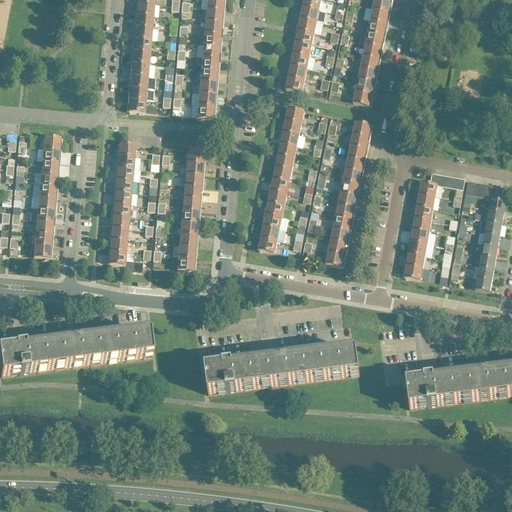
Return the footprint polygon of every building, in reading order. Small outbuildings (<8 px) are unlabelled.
[(224,10),(225,2),(207,0),(206,12),(222,14),(223,10),(224,10)] [(319,13),(322,1),(316,0),(303,0),(303,5),(305,6),(304,10),(319,13)] [(390,7),(391,3),(375,0),(373,12),(390,15),(392,8),(390,7)] [(153,19),(154,7),(138,6),(137,10),(136,10),(135,18),(153,19)] [(317,25),(319,13),(304,10),(303,14),(301,14),(299,21),(317,25)] [(222,18),(222,14),(206,12),(205,24),(223,26),(224,18),(222,18)] [(389,23),(390,15),(373,12),(370,24),(386,27),(387,23),(389,23)] [(152,31),(153,19),(135,18),(134,26),(136,26),(136,30),(152,31)] [(314,37),(317,25),(299,21),(298,29),(300,29),(299,33),(314,37)] [(222,34),(223,26),(205,24),(204,36),(220,38),(220,34),(222,34)] [(385,31),(386,27),(370,24),(368,35),(386,39),(387,31),(385,31)] [(151,43),(152,31),(136,30),(135,34),(134,34),(133,42),(151,43)] [(312,48),(314,37),(299,33),(298,37),(296,37),(295,45),(312,48)] [(187,39),(187,34),(180,34),(179,38),(178,46),(186,47),(187,39)] [(220,42),(220,38),(204,36),(199,35),(198,47),(203,48),(221,50),(221,42),(220,42)] [(384,47),(386,39),(368,35),(365,47),(381,50),(382,46),(384,47)] [(150,55),(151,43),(133,42),(132,50),(134,50),(134,54),(150,55)] [(309,60),(312,48),(295,45),(293,53),(295,53),(294,57),(309,60)] [(380,54),(381,50),(365,47),(363,59),(381,62),(382,55),(380,54)] [(220,58),(221,50),(203,48),(202,60),(218,62),(218,58),(220,58)] [(149,67),(150,55),(134,54),(133,58),(132,58),(131,66),(149,67)] [(343,54),(339,54),(337,65),(344,67),(345,62),(341,61),(343,54)] [(307,72),(309,60),(294,57),(293,61),(291,61),(289,68),(307,72)] [(379,70),(381,62),(363,59),(361,70),(377,74),(377,70),(379,70)] [(217,66),(218,62),(202,60),(201,72),(219,74),(219,66),(217,66)] [(148,79),(149,67),(131,66),(130,74),(132,74),(132,78),(148,79)] [(305,84),(307,72),(289,68),(288,76),(290,76),(289,80),(305,84)] [(376,78),(377,74),(361,70),(352,68),(349,80),(358,82),(376,86),(377,78),(376,78)] [(218,82),(219,74),(201,72),(199,85),(216,86),(216,82),(218,82)] [(332,77),(331,77),(327,76),(325,83),(323,82),(322,87),(329,88),(332,77)] [(147,91),(148,79),(132,78),(131,82),(130,82),(129,90),(147,91)] [(302,96),(305,84),(289,80),(288,85),(286,84),(285,92),(286,92),(302,96)] [(374,94),(376,86),(358,82),(355,94),(372,97),(372,93),(374,94)] [(215,90),(216,86),(199,85),(198,97),(216,98),(217,90),(215,90)] [(146,104),(147,91),(129,90),(128,98),(130,98),(129,102),(146,104)] [(371,101),(372,97),(355,94),(353,106),(370,109),(371,109),(373,102),(371,101)] [(216,106),(216,98),(198,97),(197,108),(214,110),(214,106),(216,106)] [(127,106),(127,114),(128,114),(145,116),(156,117),(158,117),(159,110),(157,110),(157,109),(145,108),(146,104),(129,102),(129,106),(127,106)] [(213,114),(214,110),(197,108),(196,121),(213,122),(214,122),(215,114),(213,114)] [(302,127),(304,115),(288,111),(288,112),(287,112),(285,119),(287,119),(286,123),(302,127)] [(299,138),(302,127),(286,123),(285,127),(283,127),(282,135),(299,138)] [(371,136),(373,129),(371,129),(372,128),(355,125),(353,137),(369,140),(369,136),(371,136)] [(297,150),(299,138),(282,135),(280,142),(282,143),(281,147),(297,150)] [(368,144),(369,140),(353,137),(350,149),(368,152),(370,145),(368,144)] [(60,142),(44,140),(43,152),(59,154),(59,149),(61,150),(62,142),(60,142)] [(132,148),(127,147),(119,147),(118,147),(117,155),(119,155),(119,159),(135,160),(136,148),(132,148)] [(294,162),(297,150),(281,147),(280,151),(279,150),(277,158),(294,162)] [(366,160),(368,152),(350,149),(348,161),(364,164),(365,160),(366,160)] [(58,158),(59,154),(43,152),(42,164),(60,166),(60,158),(58,158)] [(204,155),(204,154),(187,152),(186,165),(202,166),(203,162),(205,162),(205,155),(204,155)] [(292,174),(294,162),(277,158),(275,166),(277,166),(276,171),(292,174)] [(134,172),(135,160),(119,159),(118,163),(116,163),(116,171),(134,172)] [(14,168),(14,162),(9,161),(8,161),(7,168),(6,173),(14,173),(14,169),(14,168)] [(363,176),(365,168),(363,168),(364,164),(348,161),(345,172),(363,176)] [(42,164),(41,176),(57,177),(57,174),(59,174),(60,166),(42,164)] [(202,170),(202,166),(186,165),(185,177),(203,179),(204,171),(202,170)] [(133,184),(134,172),(116,171),(115,179),(117,179),(116,183),(133,184)] [(290,185),(292,174),(276,171),(276,174),(274,174),(272,181),(290,185)] [(361,184),(363,176),(345,172),(343,184),(359,187),(360,183),(361,184)] [(12,186),(14,173),(6,173),(5,185),(12,186)] [(57,182),(57,177),(41,176),(40,188),(58,189),(58,182),(57,182)] [(203,187),(203,179),(185,177),(184,189),(200,190),(201,186),(203,187)] [(287,197),(290,185),(272,181),(270,189),(272,190),(271,194),(287,197)] [(132,196),(133,184),(116,183),(116,187),(114,187),(113,195),(132,196)] [(358,191),(359,187),(343,184),(341,196),(358,199),(360,192),(358,191)] [(472,198),(474,186),(468,185),(466,197),(472,198)] [(436,201),(438,188),(436,188),(430,187),(422,186),(421,186),(420,186),(418,193),(420,194),(420,198),(436,201)] [(477,199),(480,187),(474,186),(472,198),(477,199)] [(483,201),(485,188),(480,187),(477,199),(483,201)] [(57,197),(58,189),(40,188),(39,200),(55,201),(55,197),(57,197)] [(489,202),(491,189),(485,188),(483,201),(489,202)] [(200,194),(200,190),(184,189),(183,201),(201,203),(202,195),(200,194)] [(495,203),(497,190),(491,189),(489,202),(491,202),(495,203)] [(501,204),(503,191),(497,190),(495,203),(501,204)] [(285,209),(287,197),(271,194),(271,198),(269,198),(267,205),(285,209)] [(131,209),(132,196),(113,195),(113,203),(115,203),(114,207),(131,209)] [(357,207),(358,199),(341,196),(338,208),(354,211),(355,207),(357,207)] [(434,212),(436,201),(420,198),(419,202),(417,202),(416,209),(434,212)] [(39,200),(38,212),(55,214),(56,206),(54,206),(55,201),(39,200)] [(158,206),(158,210),(165,211),(166,206),(166,200),(159,200),(158,206)] [(200,210),(201,203),(183,201),(182,213),(198,214),(198,210),(200,210)] [(505,216),(507,205),(501,204),(495,203),(491,202),(489,214),(505,216)] [(288,222),(290,210),(285,209),(267,205),(266,213),(267,214),(267,218),(283,221),(288,222)] [(129,220),(131,209),(114,207),(114,211),(112,211),(111,219),(129,220)] [(353,215),(354,211),(338,208),(336,220),(353,223),(355,215),(353,215)] [(431,224),(434,212),(416,209),(414,217),(416,218),(415,222),(431,224)] [(31,211),(29,223),(37,224),(53,225),(53,221),(55,222),(55,214),(38,212),(31,211)] [(198,218),(198,214),(182,213),(181,224),(199,226),(200,219),(198,218)] [(503,228),(505,216),(489,214),(488,219),(476,216),(475,222),(482,223),(482,224),(503,228)] [(280,233),(283,221),(267,218),(266,222),(264,221),(262,229),(280,233)] [(128,232),(129,220),(111,219),(111,227),(112,227),(112,231),(128,232)] [(352,231),(353,223),(336,220),(333,232),(349,235),(350,231),(352,231)] [(466,221),(462,220),(460,232),(467,233),(468,228),(465,227),(466,221)] [(164,223),(157,222),(156,234),(163,235),(164,223)] [(429,236),(431,224),(415,222),(415,225),(413,225),(412,233),(429,236)] [(52,229),(53,225),(37,224),(35,236),(53,237),(54,229),(52,229)] [(198,234),(199,226),(181,224),(180,237),(196,238),(196,234),(198,234)] [(501,239),(503,228),(482,224),(480,235),(485,236),(501,239)] [(315,235),(317,228),(310,226),(308,234),(315,235)] [(278,245),(280,233),(262,229),(260,237),(263,237),(262,241),(278,245)] [(127,244),(128,232),(112,231),(112,235),(110,235),(109,243),(127,244)] [(348,239),(349,235),(333,232),(331,243),(348,247),(350,239),(348,239)] [(465,244),(467,233),(460,232),(458,243),(465,244)] [(427,248),(429,236),(412,233),(410,241),(412,241),(411,245),(427,248)] [(52,245),(53,237),(35,236),(34,248),(50,249),(51,245),(52,245)] [(499,250),(501,239),(485,236),(483,247),(499,250)] [(196,242),(196,238),(180,237),(179,249),(197,250),(197,243),(196,242)] [(275,257),(278,245),(262,241),(261,245),(259,245),(258,252),(259,253),(275,257)] [(126,256),(127,244),(109,243),(109,251),(110,251),(110,255),(126,256)] [(347,255),(348,247),(331,243),(328,255),(344,258),(345,254),(347,255)] [(425,260),(427,248),(411,245),(411,249),(409,249),(408,257),(425,260)] [(497,262),(499,250),(483,247),(481,259),(497,262)] [(50,254),(50,249),(34,248),(33,260),(50,262),(50,261),(51,261),(52,254),(50,254)] [(196,258),(197,250),(179,249),(178,261),(194,262),(194,258),(196,258)] [(126,264),(126,256),(110,255),(110,259),(108,259),(107,266),(109,266),(108,267),(127,269),(127,275),(142,276),(142,266),(126,264)] [(344,262),(344,258),(328,255),(326,267),(342,270),(344,270),(345,263),(344,262)] [(423,272),(425,260),(408,257),(406,264),(408,265),(407,269),(423,272)] [(495,273),(497,262),(481,259),(479,270),(495,273)] [(193,266),(194,262),(178,261),(177,273),(193,275),(193,274),(195,274),(195,266),(193,266)] [(462,267),(454,265),(452,277),(459,278),(460,278),(462,267)] [(405,272),(403,280),(405,280),(405,281),(421,284),(428,285),(430,273),(423,272),(407,269),(407,273),(405,272)] [(495,273),(479,270),(475,269),(473,281),(477,281),(493,284),(495,273)] [(491,296),(493,284),(477,281),(475,293),(491,296)] [(152,359),(149,334),(0,352),(0,368),(2,379),(2,378),(152,359)] [(359,378),(356,352),(205,371),(209,397),(209,396),(359,377),(359,378)] [(511,375),(436,385),(436,384),(434,383),(432,383),(429,383),(427,384),(426,386),(426,387),(408,389),(407,385),(406,386),(410,412),(410,411),(511,397),(511,375)]
